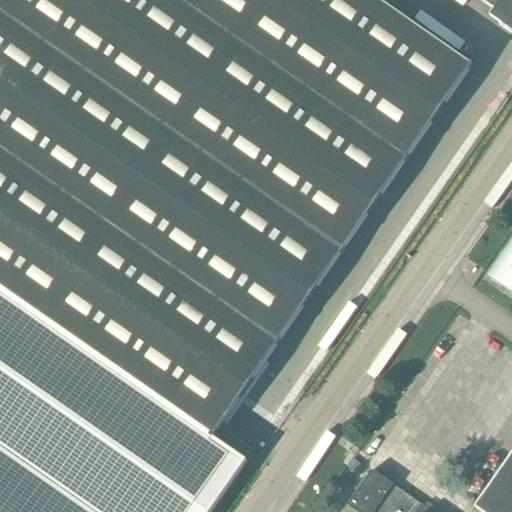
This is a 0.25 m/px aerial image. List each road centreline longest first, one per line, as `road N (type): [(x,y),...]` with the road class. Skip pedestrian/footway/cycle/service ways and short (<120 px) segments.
road 1 (unknown): [(500,49),(281,370),(276,395),(307,435)]
road 2 (unclassified): [(253,511),(511,141)]
